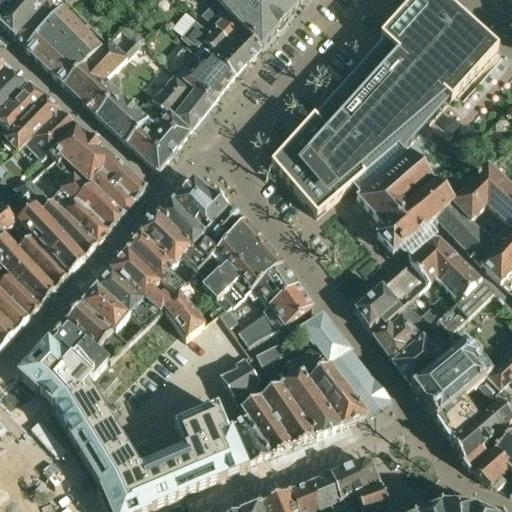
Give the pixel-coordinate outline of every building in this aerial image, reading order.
[(54,0),(18,0),(0,22),(0,30),(15,44),(33,25),(54,0)] [(0,0),(0,22),(18,0),(0,0)] [(219,0),(215,4),(227,17),(261,52),(286,23),(300,7),(293,0),(219,0)] [(359,200),(406,160),(403,156),(448,105),(450,107),(497,54),(437,0),(417,0),(379,43),(383,46),(315,122),(314,120),(271,168),(317,221),(351,191),(359,200)] [(42,33),(33,25),(15,44),(63,90),(109,47),(101,54),(62,14),(42,33)] [(227,17),(213,31),(229,44),(220,55),(242,73),(261,52),(227,17)] [(181,40),(196,53),(198,51),(204,56),(205,57),(204,58),(213,69),(231,85),(234,81),(242,73),(220,55),(229,44),(213,31),(209,35),(196,23),(181,40)] [(141,49),(133,41),(122,52),(130,60),(141,49)] [(96,93),(103,89),(104,89),(116,77),(127,65),(109,47),(63,90),(81,107),(96,93)] [(205,57),(204,56),(198,51),(196,53),(192,58),(184,51),(175,62),(182,68),(173,78),(174,78),(194,96),(198,91),(216,105),(215,105),(231,85),(213,69),(204,58),(205,57)] [(0,117),(28,90),(4,70),(0,74),(0,117)] [(104,89),(114,99),(107,107),(105,106),(102,109),(102,111),(94,120),(127,149),(158,178),(189,139),(157,112),(147,124),(116,96),(120,90),(120,83),(116,77),(104,89)] [(151,107),(157,112),(189,139),(216,105),(198,91),(194,96),(174,78),(151,107)] [(0,127),(6,133),(0,140),(3,143),(6,145),(45,102),(29,89),(28,90),(0,117),(0,127)] [(114,99),(104,89),(103,89),(96,93),(81,107),(94,120),(102,111),(102,109),(105,106),(107,107),(114,99)] [(17,158),(26,149),(59,115),(45,102),(6,145),(17,158)] [(26,149),(40,164),(41,165),(51,153),(52,155),(75,130),(59,115),(26,149)] [(52,155),(89,188),(112,163),(75,130),(52,155)] [(361,200),(358,203),(385,233),(435,185),(410,157),(392,173),(361,200)] [(142,190),(129,178),(112,163),(89,188),(88,191),(124,221),(143,197),(142,190)] [(511,195),(487,172),(453,206),(435,224),(480,269),(492,256),(491,245),(472,227),(486,213),(511,236),(511,234),(511,195)] [(73,181),(59,196),(73,210),(76,208),(110,238),(124,221),(88,191),(85,193),(73,181)] [(85,265),(97,252),(50,206),(26,182),(20,188),(25,193),(39,205),(32,212),(85,265)] [(199,247),(208,236),(228,211),(211,196),(211,197),(193,182),(161,217),(195,252),(199,247)] [(453,206),(435,185),(385,233),(379,240),(377,241),(393,259),(429,229),(435,224),(453,206)] [(69,282),(85,265),(32,212),(39,205),(25,193),(20,188),(13,195),(31,213),(16,227),(31,242),(69,282)] [(59,196),(50,206),(97,252),(110,238),(76,208),(73,210),(59,196)] [(0,239),(2,241),(4,239),(16,227),(0,209),(0,239)] [(195,252),(207,265),(215,257),(243,225),(228,211),(208,236),(199,247),(195,252)] [(161,217),(142,238),(191,284),(185,288),(191,294),(192,294),(198,286),(193,281),(207,265),(195,252),(161,217)] [(282,269),(243,225),(215,257),(226,269),(218,276),(218,275),(201,291),(216,306),(216,305),(226,315),(232,310),(233,311),(256,292),(282,269)] [(500,288),(510,277),(511,275),(511,234),(511,236),(492,256),(480,269),(500,288)] [(128,255),(169,294),(174,299),(177,298),(178,299),(179,298),(183,304),(185,301),(189,305),(196,297),(192,294),(191,294),(185,288),(191,284),(142,238),(140,241),(128,255)] [(2,241),(0,243),(0,270),(41,311),(57,295),(18,253),(4,239),(2,241)] [(31,242),(18,253),(57,295),(69,282),(31,242)] [(436,284),(457,308),(481,286),(470,275),(438,245),(430,244),(408,263),(409,268),(430,283),(420,293),(422,296),(428,290),(428,291),(436,284)] [(203,330),(183,304),(179,298),(178,299),(177,298),(174,299),(169,294),(128,255),(112,275),(150,308),(160,316),(163,312),(187,343),(203,330)] [(354,315),(369,334),(420,293),(430,283),(409,268),(409,269),(382,293),(381,291),(354,315)] [(282,269),(256,292),(270,311),(297,289),(282,269)] [(0,298),(28,326),(41,311),(0,270),(0,298)] [(143,334),(160,316),(150,308),(112,275),(96,293),(143,334)] [(466,324),(493,299),(481,286),(457,308),(454,312),(459,316),(453,322),(448,317),(440,324),(440,323),(438,325),(438,326),(439,325),(450,339),(452,337),(466,324)] [(285,331),(312,311),(297,289),(270,311),(237,334),(249,350),(285,331)] [(96,293),(81,310),(111,335),(114,338),(116,340),(128,350),(143,334),(96,293)] [(375,341),(393,367),(431,332),(438,326),(438,325),(440,323),(429,312),(419,322),(409,312),(407,310),(422,296),(420,293),(369,334),(375,341)] [(0,356),(28,326),(0,298),(0,356)] [(64,328),(65,328),(96,356),(108,367),(111,369),(128,350),(116,340),(114,338),(111,335),(81,310),(64,328)] [(237,327),(229,314),(220,321),(229,333),(237,327)] [(367,420),(367,421),(393,409),(322,316),(297,331),(313,351),(367,420)] [(135,459),(132,464),(90,400),(99,390),(92,384),(108,367),(96,356),(65,328),(48,346),(47,346),(17,380),(38,397),(53,412),(52,413),(101,493),(100,494),(96,497),(101,511),(155,511),(227,481),(227,482),(240,477),(240,476),(243,474),(227,436),(217,411),(173,429),(185,455),(149,470),(150,462),(150,460),(149,458),(148,457),(144,455),(143,455),(141,455),(138,455),(136,457),(135,459)] [(411,392),(436,426),(463,402),(477,390),(485,384),(484,383),(473,368),(477,365),(478,364),(481,362),(483,352),(476,344),(468,344),(472,340),(462,330),(453,338),(452,337),(450,339),(453,342),(449,345),(448,346),(453,352),(452,358),(445,364),(411,392)] [(408,388),(411,392),(445,364),(452,358),(453,352),(448,346),(449,345),(448,344),(439,352),(431,342),(436,338),(431,332),(393,367),(408,388)] [(280,347),(256,360),(261,371),(286,359),(280,347)] [(367,421),(367,420),(313,351),(293,362),(341,432),(367,421)] [(481,456),(482,458),(485,461),(491,455),(511,435),(511,356),(484,383),(485,384),(477,390),(490,406),(494,403),(497,408),(511,425),(511,426),(481,454),(482,455),(481,456)] [(302,378),(280,390),(315,443),(341,432),(293,362),(292,362),(302,378)] [(269,463),(272,461),(272,462),(292,453),(259,402),(253,392),(259,388),(243,363),(234,369),(238,374),(219,381),(240,413),(240,414),(246,424),(246,425),(269,463)] [(292,453),(315,443),(280,390),(259,402),(292,453)] [(436,426),(450,447),(478,424),(463,402),(436,426)] [(462,466),(469,476),(478,467),(476,464),(482,458),(481,456),(482,455),(481,454),(511,426),(511,425),(497,408),(478,424),(450,447),(462,466)] [(246,425),(234,431),(227,436),(243,474),(247,473),(246,472),(269,463),(246,425)] [(511,435),(491,455),(506,469),(511,475),(511,435)] [(506,469),(491,455),(485,461),(482,458),(476,464),(478,467),(469,476),(471,478),(482,486),(488,489),(506,469)] [(330,481),(342,508),(379,492),(377,490),(378,489),(370,469),(364,466),(330,481)] [(330,481),(308,490),(318,511),(331,511),(342,508),(330,481)] [(290,498),(295,511),(318,511),(308,490),(307,488),(290,496),(291,498),(290,498)] [(386,511),(379,492),(342,508),(331,511),(386,511)] [(259,511),(295,511),(290,498),(259,511)] [(474,511),(476,506),(465,502),(438,502),(415,511),(474,511)]
